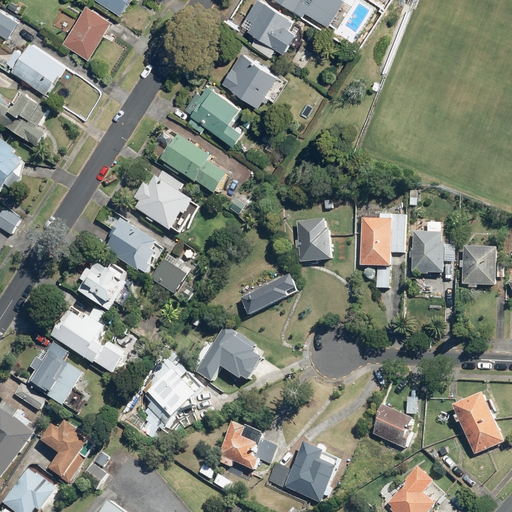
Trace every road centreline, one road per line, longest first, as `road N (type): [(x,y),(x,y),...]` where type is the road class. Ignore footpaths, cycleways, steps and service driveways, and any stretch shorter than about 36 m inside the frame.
road 1 (residential): [(0,322),(203,0)]
road 2 (residential): [(511,360),(335,353)]
